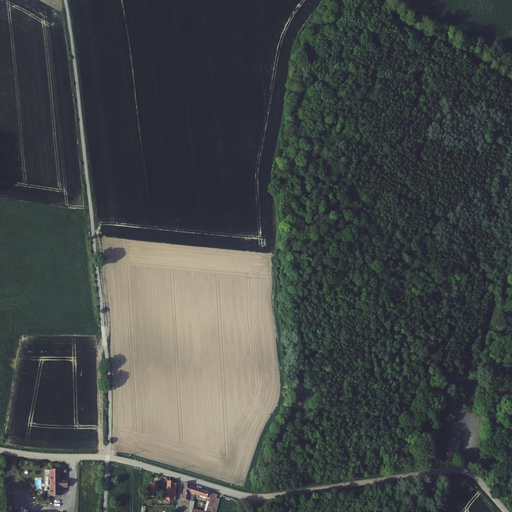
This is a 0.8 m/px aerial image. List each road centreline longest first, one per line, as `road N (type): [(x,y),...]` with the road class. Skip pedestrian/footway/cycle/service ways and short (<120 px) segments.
road 1 (unclassified): [(0,450),(120,459),(254,497),(463,470),(506,511)]
road 2 (track): [(65,0),(109,389),(104,511)]
